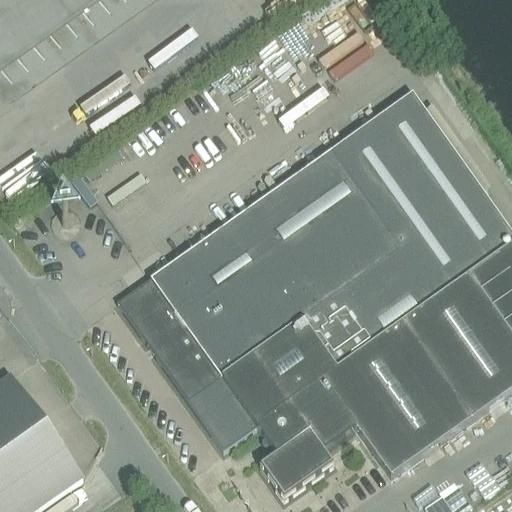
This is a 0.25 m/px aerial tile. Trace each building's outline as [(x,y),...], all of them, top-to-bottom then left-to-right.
[(0,0),(0,55),(78,0),(0,0)] [(93,67),(127,48),(125,45),(140,36),(137,30),(88,58),(93,67)] [(282,39),(296,60),(308,51),(293,31),(282,39)] [(312,55),(302,61),(315,83),(325,76),(312,55)] [(223,456),(257,432),(276,460),(260,472),(284,504),(332,470),(323,457),(355,434),(390,483),(511,396),(511,342),(468,281),(511,250),(511,239),(412,99),(117,308),(223,456)] [(50,101),(24,112),(28,121),(54,110),(50,101)] [(0,190),(0,211),(1,213),(12,206),(1,190),(0,190)] [(0,511),(45,511),(82,486),(9,383),(0,388),(0,511)] [(236,469),(251,464),(248,454),(233,458),(236,469)]
